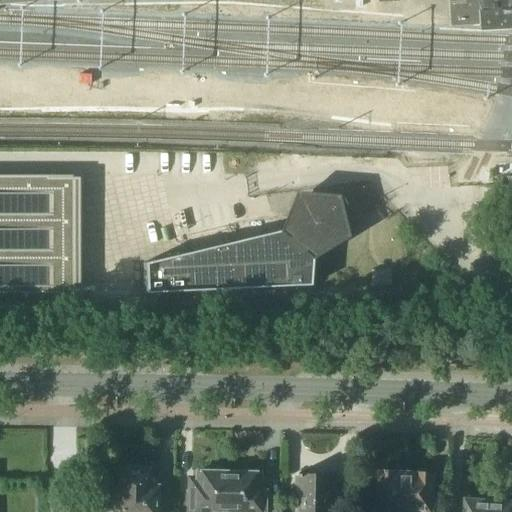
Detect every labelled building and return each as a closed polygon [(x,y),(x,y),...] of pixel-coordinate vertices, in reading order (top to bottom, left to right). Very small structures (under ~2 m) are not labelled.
[(511,0),(448,0),(450,26),(479,24),(479,30),(504,29),(511,28),(511,22),(511,0)] [(0,308),(73,309),(73,195),(73,175),(65,175),(0,174),(0,308)] [(149,292),(313,285),(315,258),(351,236),(340,194),(298,190),(280,230),(147,262),(149,292)] [(78,455),(88,455),(88,439),(77,439),(78,455)] [(156,511),(157,477),(148,477),(148,470),(122,469),(121,488),(115,488),(115,508),(121,509),(120,511),(156,511)] [(403,511),(405,471),(377,470),(377,474),(369,474),(369,488),(376,489),(375,511),(403,511)] [(227,511),(228,472),(198,471),(198,480),(192,480),(191,511),(209,511),(210,511),(227,511)] [(431,511),(433,473),(405,471),(403,511),(431,511)] [(228,472),(227,511),(228,511),(280,511),(280,506),(265,506),(266,482),(259,481),(260,472),(228,472)] [(299,473),(297,511),(339,511),(334,511),(335,484),(329,484),(329,474),(299,473)] [(52,511),(52,482),(0,482),(0,511),(52,511)] [(481,511),(482,500),(464,499),(463,511),(481,511)] [(511,511),(511,508),(511,501),(482,500),(481,511),(511,511)]
